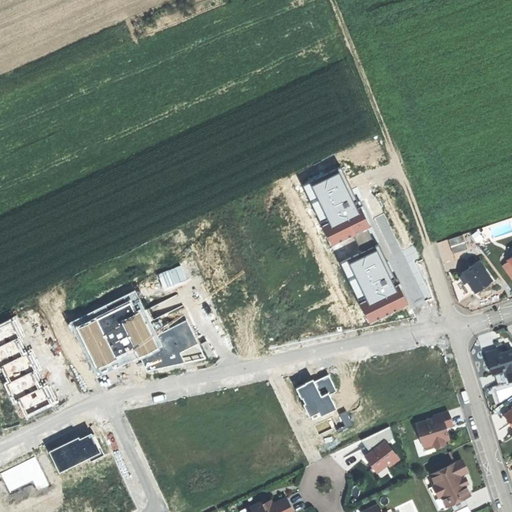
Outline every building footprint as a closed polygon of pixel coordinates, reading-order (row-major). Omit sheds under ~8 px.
[(450,240),(455,254),(469,249),(464,235),(450,240)] [(468,281),(475,290),(491,279),(478,261),(462,273),(463,274),(468,281)] [(493,281),(491,279),(475,290),(476,292),(484,287),(493,281)] [(485,354),(492,375),(495,374),(505,371),(511,368),(511,349),(505,352),(499,354),(497,349),(485,354)] [(509,382),(505,371),(495,374),(499,386),(509,382)] [(416,424),(424,447),(434,444),(435,448),(446,444),(445,440),(449,439),(446,428),(452,426),(450,419),(448,411),(433,416),(434,418),(416,424)] [(21,460),(31,481),(98,449),(88,428),(21,460)] [(385,441),(365,457),(371,464),(377,472),(388,463),(390,466),(399,459),(385,441)] [(462,460),(431,475),(436,484),(433,486),(434,487),(428,490),(438,510),(451,504),(454,511),(471,511),(464,497),(470,495),(465,485),(468,483),(466,479),(464,477),(461,478),(460,475),(468,471),(462,460)] [(0,466),(0,493),(11,488),(0,466)] [(293,511),(290,506),(286,498),(273,504),(272,502),(264,506),(263,503),(262,501),(250,507),(252,511),(293,511)]
